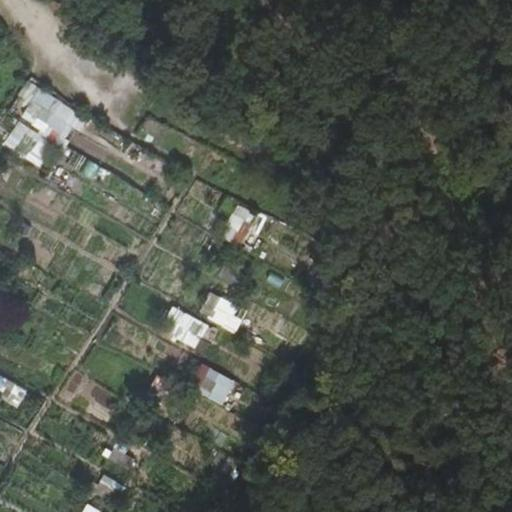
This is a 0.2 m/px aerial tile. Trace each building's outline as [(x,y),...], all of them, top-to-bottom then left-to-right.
[(29,159),(43,137),(60,148),(80,117),(38,90),(20,118),(21,119),(4,144),(29,159)] [(31,202),(39,182),(26,177),(18,197),(31,202)] [(225,228),(243,239),(257,215),(239,204),(225,228)] [(32,228),(24,223),(18,233),(27,237),(32,228)] [(231,320),(235,297),(207,292),(203,315),(231,320)] [(164,322),(177,330),(187,312),(174,304),(164,322)] [(24,398),(2,385),(0,388),(0,397),(18,408),(24,398)] [(136,460),(115,448),(109,458),(130,471),(136,460)] [(240,463),(220,452),(212,466),(232,477),(240,463)]
